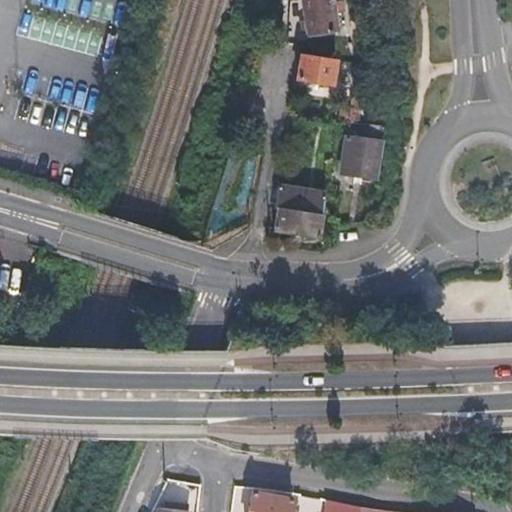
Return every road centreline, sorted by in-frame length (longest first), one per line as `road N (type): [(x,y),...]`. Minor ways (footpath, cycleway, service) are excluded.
road 1 (secondary): [(0,405),(206,410),(511,399)]
road 2 (secondary): [(511,372),(221,382),(0,376)]
road 3 (residential): [(216,466),(492,511)]
road 4 (residential): [(230,271),(0,205)]
road 5 (residential): [(0,216),(223,284)]
road 6 (residential): [(223,284),(157,449)]
road 7 (residential): [(462,0),(463,88),(453,128)]
road 8 (residential): [(348,283),(392,275),(467,244)]
road 9 (residential): [(511,118),(482,0)]
